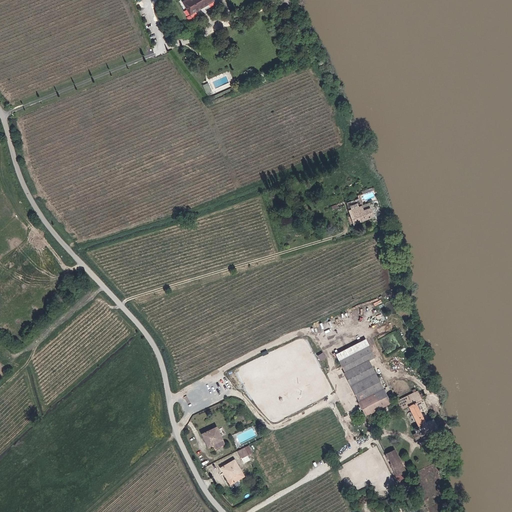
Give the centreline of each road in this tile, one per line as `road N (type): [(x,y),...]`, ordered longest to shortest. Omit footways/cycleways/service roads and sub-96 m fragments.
road 1 (unclassified): [(0,101),(28,191),(157,345),(180,434),(209,494),(227,511)]
road 2 (unknown): [(172,390),(306,329),(327,343),(348,397)]
road 3 (unknown): [(179,428),(237,393),(253,400),(271,433),(348,397)]
